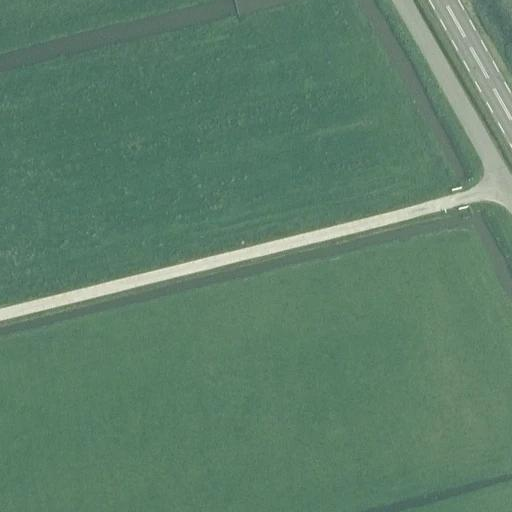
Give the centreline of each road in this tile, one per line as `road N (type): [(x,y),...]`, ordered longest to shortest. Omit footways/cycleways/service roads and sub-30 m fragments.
road 1 (unclassified): [(511,201),(403,0)]
road 2 (secondary): [(511,121),(442,0)]
